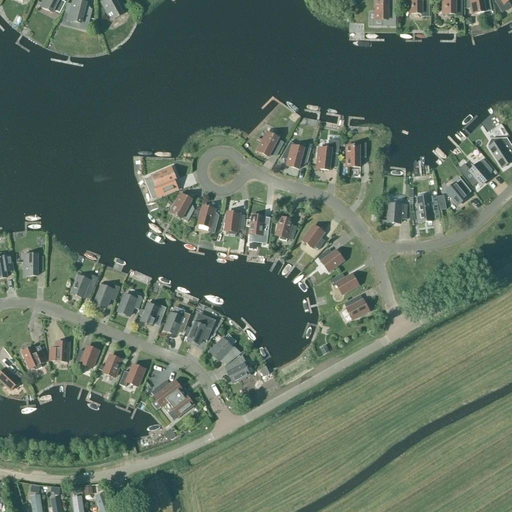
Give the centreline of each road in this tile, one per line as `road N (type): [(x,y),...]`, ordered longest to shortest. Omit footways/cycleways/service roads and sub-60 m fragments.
road 1 (residential): [(228,428),(201,376),(184,363),(32,305),(0,305)]
road 2 (unclassified): [(228,428),(400,331)]
road 3 (residential): [(374,252),(333,203),(241,168)]
road 4 (residential): [(374,252),(457,238),(511,189)]
road 5 (unclassified): [(400,331),(511,268)]
road 6 (unclassified): [(116,475),(228,428)]
